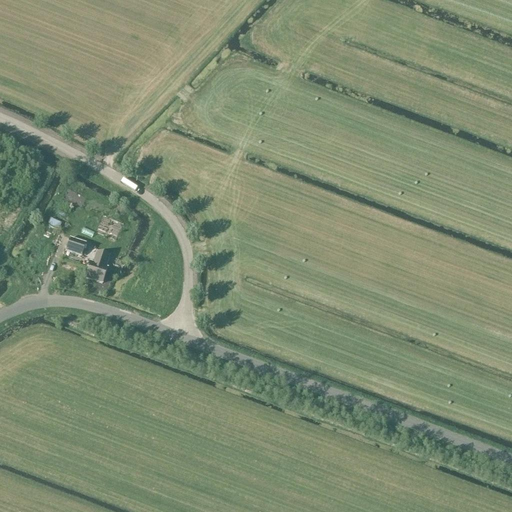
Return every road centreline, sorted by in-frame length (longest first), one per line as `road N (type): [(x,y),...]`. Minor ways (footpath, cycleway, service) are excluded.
road 1 (tertiary): [(511,462),(176,334)]
road 2 (unclassified): [(176,334),(188,269),(177,225),(126,182),(0,118)]
road 3 (tertiary): [(0,316),(61,302),(176,334)]
